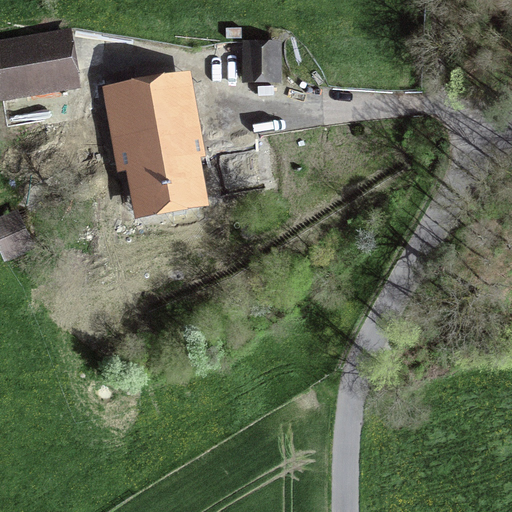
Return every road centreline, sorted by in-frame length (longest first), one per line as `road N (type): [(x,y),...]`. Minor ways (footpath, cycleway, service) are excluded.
road 1 (track): [(88,52),(190,62),(245,112),(445,108),(489,146)]
road 2 (tertiary): [(345,511),(349,423),(370,342),(442,205),(511,128)]
